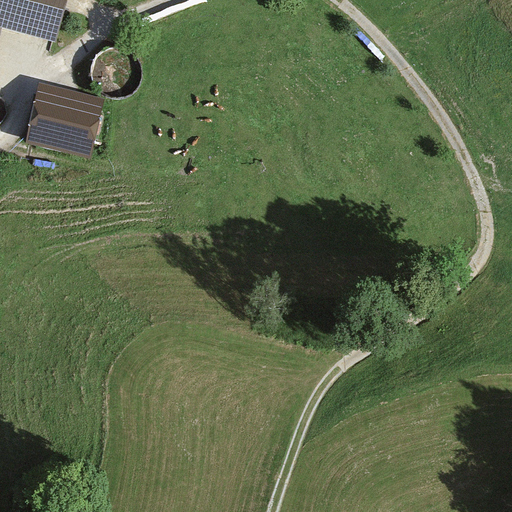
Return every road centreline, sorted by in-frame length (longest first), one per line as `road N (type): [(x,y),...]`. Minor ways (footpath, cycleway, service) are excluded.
road 1 (track): [(338,0),(430,102),(467,164),(484,212),(485,244),(458,285),(341,370),(317,397),(276,511)]
road 2 (track): [(0,139),(57,66),(120,22),(173,0)]
